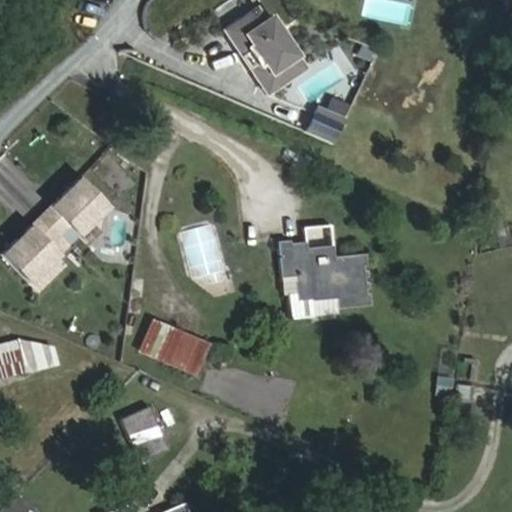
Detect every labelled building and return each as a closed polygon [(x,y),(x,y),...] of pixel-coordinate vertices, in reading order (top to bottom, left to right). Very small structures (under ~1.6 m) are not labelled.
[(305,69),(270,16),(264,20),(256,8),(223,30),(236,49),(247,41),(265,68),(254,76),(266,95),(305,69)] [(265,68),(247,41),(236,49),(254,76),(265,68)] [(314,106),(301,132),(329,145),(341,118),(314,106)] [(91,221),(105,207),(78,178),(0,254),(28,283),(42,269),(56,255),(47,245),(67,225),(77,235),(91,221)] [(102,232),(91,221),(77,235),(88,246),(102,232)] [(362,270),(361,264),(364,264),(363,254),(334,257),(335,259),(332,259),(329,224),(302,227),(303,241),(289,243),(288,241),(277,242),(278,254),(281,254),(281,257),(278,257),(282,294),(286,293),(288,317),(311,315),(336,313),(335,307),(368,304),(367,293),(364,294),(364,288),(366,288),(366,282),(363,282),(363,276),(365,276),(364,270),(362,270)] [(28,283),(38,293),(53,280),(42,269),(28,283)] [(196,373),(208,344),(151,320),(139,348),(182,367),(196,373)] [(0,378),(56,364),(51,347),(16,341),(0,344),(0,378)] [(277,419),(285,382),(241,372),(233,410),(277,419)] [(468,414),(470,383),(456,382),(454,413),(468,414)] [(167,449),(148,406),(119,419),(138,462),(167,449)] [(187,511),(183,502),(159,511),(136,511),(132,501),(107,511),(187,511)]
